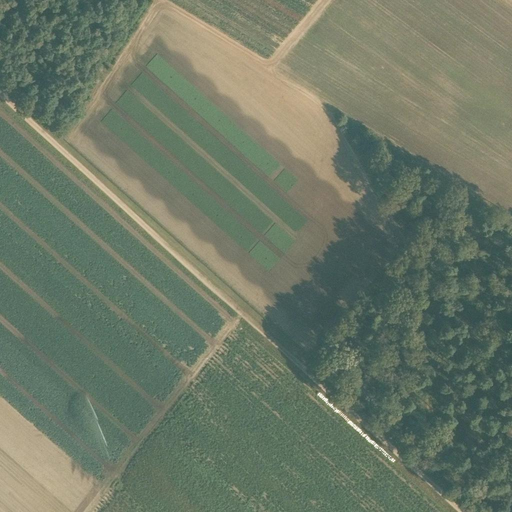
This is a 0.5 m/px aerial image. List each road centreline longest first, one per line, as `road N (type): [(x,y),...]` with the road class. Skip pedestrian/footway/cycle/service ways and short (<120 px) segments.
road 1 (track): [(461,511),(0,97)]
road 2 (track): [(158,0),(472,182)]
